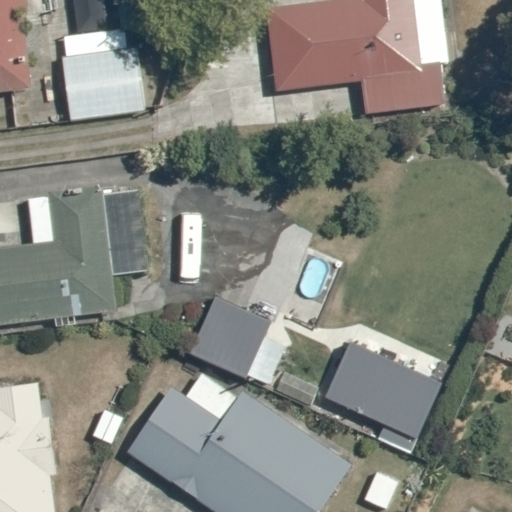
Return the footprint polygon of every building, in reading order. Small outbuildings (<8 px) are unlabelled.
[(0,0),(0,85),(20,85),(16,0),(0,0)] [(169,0),(55,0),(67,115),(170,105),(162,19),(171,18),(169,0)] [(444,30),(441,0),(269,0),(276,82),(357,75),(360,106),(439,99),(435,58),(414,60),(412,33),(444,30)] [(142,266),(133,181),(23,192),(24,198),(0,200),(0,317),(109,307),(105,270),(142,266)] [(185,346),(339,416),(350,393),(276,359),(283,343),(258,332),(265,317),(210,292),(185,346)] [(325,511),(354,467),(209,375),(192,402),(174,391),(131,458),(214,511),(325,511)] [(50,511),(38,378),(0,381),(0,511),(50,511)] [(389,511),(407,482),(374,463),(356,495),(384,511),(389,511)]
